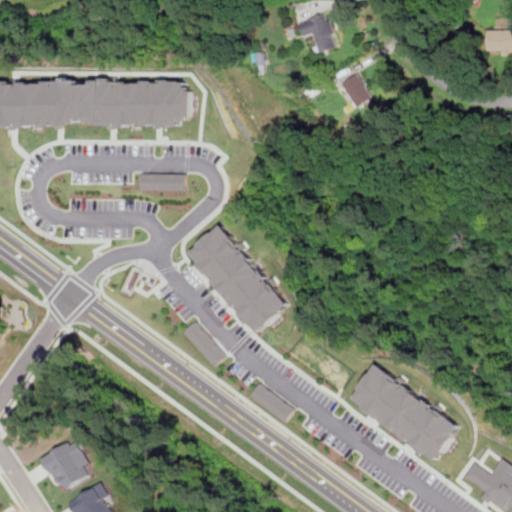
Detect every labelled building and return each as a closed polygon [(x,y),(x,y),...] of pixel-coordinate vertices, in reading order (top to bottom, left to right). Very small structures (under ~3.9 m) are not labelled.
[(301,19),(305,36),(317,33),(322,52),(341,47),(331,11),(301,19)] [(499,48),(511,48),(511,27),(499,27),(499,48)] [(359,105),(375,93),(360,71),(344,83),(359,105)] [(0,84),(0,119),(195,120),(194,84),(0,84)] [(144,173),(144,187),(190,187),(190,172),(144,173)] [(195,249),(264,327),(293,301),(224,223),(195,249)] [(196,320),(187,330),(219,363),(228,354),(196,320)] [(380,362),(357,395),(441,455),(464,423),(380,362)] [(263,382),(253,393),(288,420),(298,407),(263,382)] [(49,458),(63,483),(69,479),(73,487),(95,475),(89,464),(94,461),(83,443),(75,448),(73,444),(49,458)] [(476,465),(469,475),(488,488),(485,493),(511,511),(511,462),(503,456),(489,475),(476,465)] [(75,502),(81,511),(118,511),(109,497),(113,495),(106,483),(75,502)]
